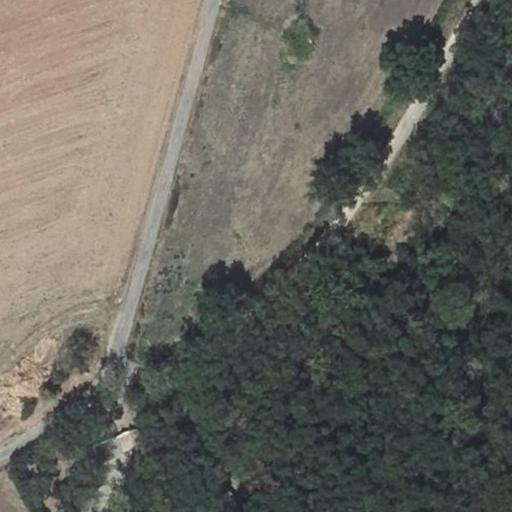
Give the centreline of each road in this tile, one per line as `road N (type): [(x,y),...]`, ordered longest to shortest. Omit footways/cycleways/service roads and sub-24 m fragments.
road 1 (track): [(482,0),(374,178),(284,289),(209,351),(155,382),(96,395)]
road 2 (unclassified): [(212,0),(111,365),(96,395),(0,456)]
